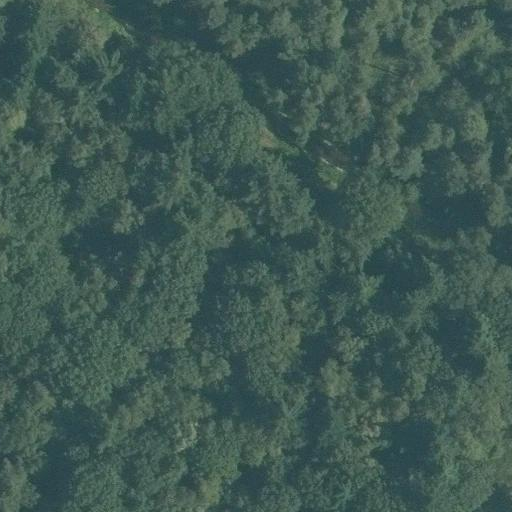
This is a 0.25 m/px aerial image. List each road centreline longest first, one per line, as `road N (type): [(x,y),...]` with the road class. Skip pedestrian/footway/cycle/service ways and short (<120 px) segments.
road 1 (track): [(41,0),(507,295)]
road 2 (track): [(507,295),(426,511)]
